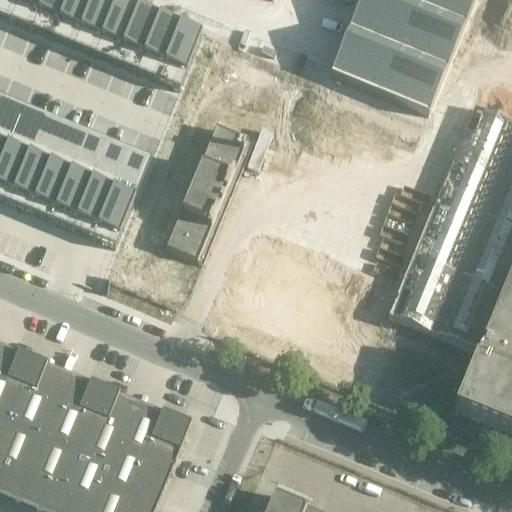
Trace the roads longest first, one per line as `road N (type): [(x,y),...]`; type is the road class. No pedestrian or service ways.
road 1 (unclassified): [(266,395),(0,284)]
road 2 (unclassified): [(511,498),(266,395)]
road 3 (unclassified): [(216,511),(266,395)]
